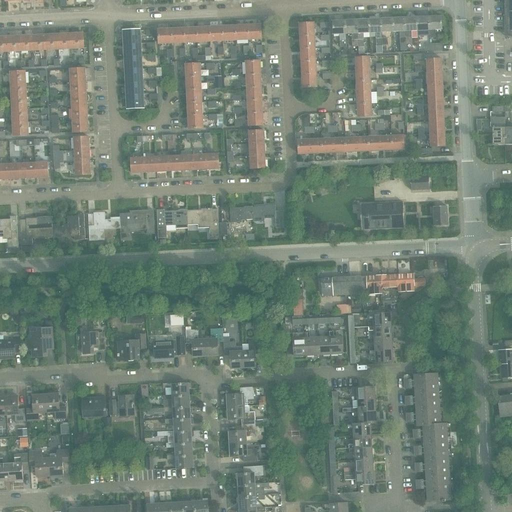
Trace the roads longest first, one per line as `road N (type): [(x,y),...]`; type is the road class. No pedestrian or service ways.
road 1 (residential): [(0,267),(474,246)]
road 2 (residential): [(214,482),(206,383),(198,376),(0,378)]
road 3 (tertiary): [(486,511),(472,278),(479,251)]
road 4 (residential): [(369,511),(395,494),(394,375),(289,378)]
road 5 (residential): [(117,193),(285,183),(287,108)]
road 6 (residential): [(39,502),(61,491),(214,482)]
road 7 (residential): [(471,177),(459,0)]
road 8 (residential): [(109,15),(283,8)]
road 9 (residential): [(283,8),(448,0)]
